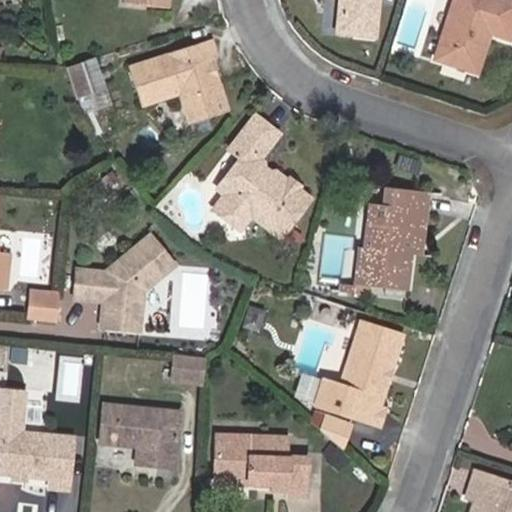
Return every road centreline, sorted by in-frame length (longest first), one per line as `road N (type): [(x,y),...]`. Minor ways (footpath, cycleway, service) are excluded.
road 1 (residential): [(264,0),(265,17),(320,77),(511,141)]
road 2 (residential): [(409,511),(511,232)]
